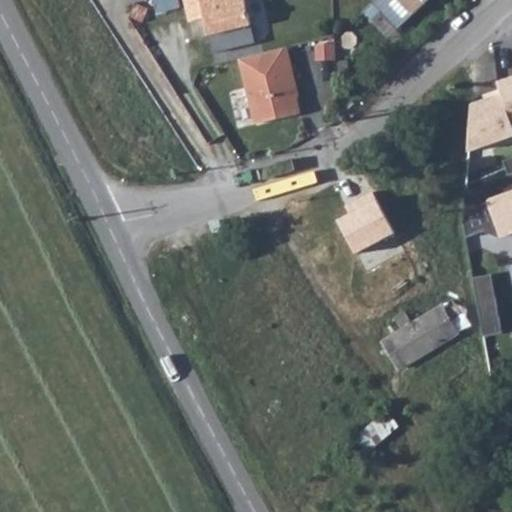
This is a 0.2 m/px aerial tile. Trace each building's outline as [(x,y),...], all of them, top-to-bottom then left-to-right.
[(240,0),(179,0),(185,21),(200,18),(204,35),(246,24),(240,0)] [(378,0),(362,15),(371,25),(382,15),(399,32),(432,0),(378,0)] [(284,48),(238,60),(256,125),(299,113),(286,65),(289,64),(284,48)] [(511,77),(497,82),(499,89),(511,125),(511,124),(511,77)] [(511,125),(499,89),(483,95),(485,99),(472,104),(469,151),(511,135),(511,125)] [(466,189),(463,224),(466,237),(484,230),(497,236),(511,230),(511,156),(503,160),(509,174),(483,182),(483,190),(466,189)] [(498,273),(477,274),(481,334),(502,333),(498,273)] [(395,360),(402,368),(403,368),(457,334),(440,307),(412,324),(405,313),(389,323),(396,334),(383,342),(395,360)] [(358,437),(369,449),(397,424),(386,412),(358,437)]
